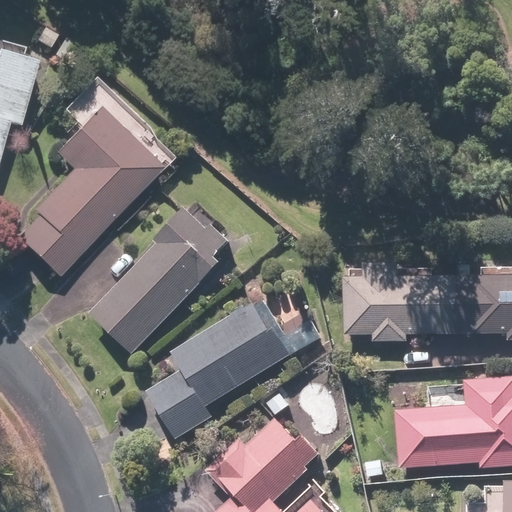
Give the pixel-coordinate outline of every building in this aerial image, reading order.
[(0,149),(7,125),(18,128),(35,63),(0,54),(0,149)] [(58,279),(161,170),(96,109),(52,154),(71,171),(32,213),(37,217),(16,239),(58,279)] [(89,314),(132,356),(221,265),(214,258),(228,243),(211,227),(207,231),(185,210),(145,250),(148,253),(89,314)] [(511,277),(399,278),(399,264),(363,264),(363,278),(345,278),(345,336),(373,336),(373,343),(407,343),(407,336),(507,336),(507,342),(511,341),(511,277)] [(253,304),(171,354),(181,372),(147,393),(176,440),(213,418),(206,408),(322,337),(311,320),(285,335),(265,302),(255,308),(253,304)] [(479,464),(480,469),(511,467),(511,377),(465,381),(467,406),(396,411),(400,470),(479,464)] [(232,499),(218,511),(322,511),(312,500),(299,511),(281,511),(273,503),(308,471),(306,468),(319,456),(300,436),(295,441),(276,420),(247,447),(240,439),(206,471),(232,499)] [(511,511),(511,482),(503,482),(503,511),(511,511)]
